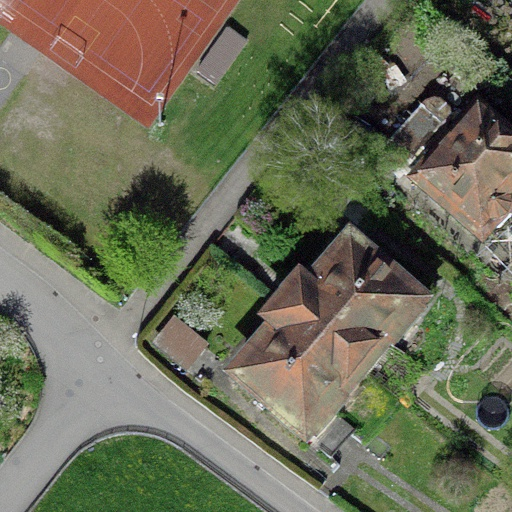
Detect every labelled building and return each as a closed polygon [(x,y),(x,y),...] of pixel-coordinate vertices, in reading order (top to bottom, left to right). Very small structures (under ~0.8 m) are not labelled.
[(470,93),(482,89),(485,77),(476,68),(464,72),(461,85),(470,93)] [(511,149),(472,116),(463,109),(424,155),(432,162),(413,185),(477,239),(485,230),(495,231),(506,218),(504,208),(511,201),(511,149)] [(295,287),(277,307),(358,377),(415,310),(345,251),(306,296),(295,287)] [(326,413),(358,377),(277,307),(259,328),(270,338),(231,383),(300,443),(302,441),(311,448),(335,420),(326,413)] [(182,374),(201,350),(169,325),(150,349),(182,374)]
